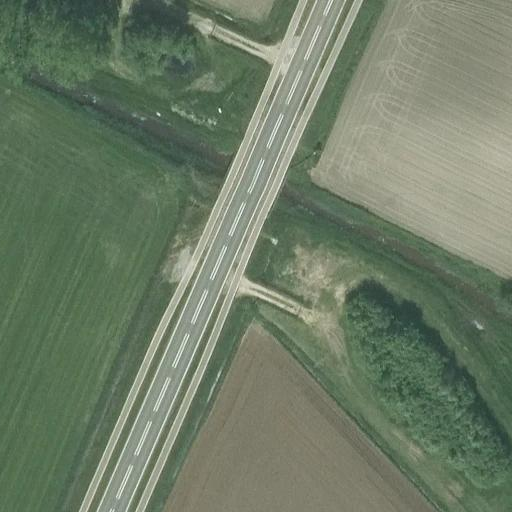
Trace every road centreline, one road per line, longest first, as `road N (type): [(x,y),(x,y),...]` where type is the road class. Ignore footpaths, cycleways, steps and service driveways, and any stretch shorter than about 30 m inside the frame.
road 1 (secondary): [(112,511),(329,0)]
road 2 (track): [(248,131),(235,134),(0,18)]
